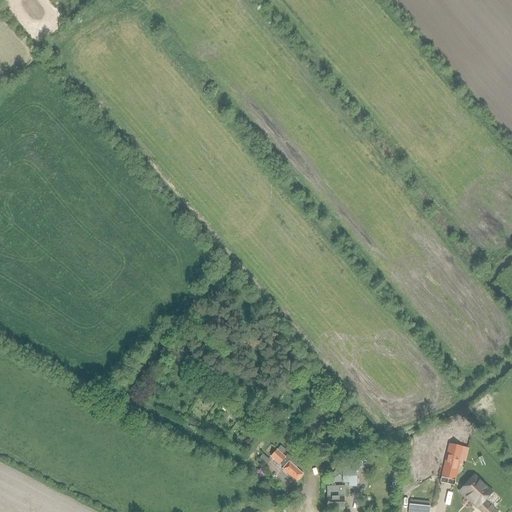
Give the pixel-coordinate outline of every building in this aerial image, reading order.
[(461,447),(449,445),(442,477),(454,480),(461,447)] [(277,450),(271,456),(279,464),(280,463),(285,457),(282,455),(286,450),(281,446),(277,450)] [(259,454),(256,459),(264,465),(267,460),(259,454)] [(284,467),(283,468),(297,481),(303,474),(296,468),(299,465),(287,455),(285,457),(280,463),(284,467)] [(356,487),(355,464),(342,465),(342,484),(348,483),(348,487),(356,487)] [(484,500),(491,493),(474,476),(459,491),(481,511),(497,511),(484,500)] [(345,487),(327,487),(327,509),(343,509),(343,498),(345,498),(345,487)]
